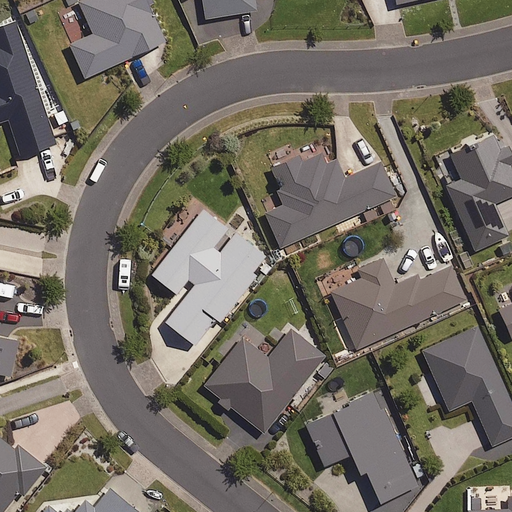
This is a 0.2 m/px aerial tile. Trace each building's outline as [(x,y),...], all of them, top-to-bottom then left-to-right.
[(153,3),(151,0),(82,0),(78,2),(93,34),(68,45),(84,78),(165,41),(148,5),(153,3)] [(201,0),(204,18),(256,11),(254,0),(201,0)] [(0,122),(42,109),(14,23),(0,27),(0,122)] [(493,204),(511,195),(511,171),(510,167),(511,166),(511,153),(508,144),(501,147),(495,134),(434,161),(475,251),(508,236),(493,204)] [(326,165),(321,153),(301,162),(299,156),(275,167),(285,189),(278,193),(283,205),(266,213),(281,247),(395,196),(380,163),(345,178),(338,160),(326,165)] [(25,199),(15,178),(0,186),(0,201),(4,210),(25,199)] [(219,322),(267,261),(232,233),(219,251),(213,246),(226,229),(203,210),(151,275),(176,295),(188,279),(195,285),(165,323),(194,346),(215,319),(219,322)] [(393,285),(381,258),(354,270),(359,279),(330,292),(355,349),(436,314),(438,318),(468,304),(451,266),(415,281),(413,276),(393,285)] [(511,282),(491,292),(511,338),(511,282)] [(432,371),(417,378),(429,407),(441,402),(445,412),(472,400),(492,446),(511,437),(511,407),(477,327),(423,351),(432,371)] [(241,338),(203,386),(220,399),(216,404),(227,413),(231,408),(263,434),(324,357),(290,330),(267,359),(241,338)] [(0,377),(9,379),(18,342),(0,337),(0,377)] [(380,503),(418,485),(415,479),(426,474),(420,462),(409,467),(373,393),(305,426),(325,466),(351,454),(360,474),(365,472),(380,503)] [(14,450),(0,438),(0,511),(2,511),(18,492),(24,496),(46,468),(17,446),(14,450)] [(136,511),(109,490),(93,509),(84,502),(75,511),(54,511),(47,506),(41,511),(136,511)] [(511,511),(511,496),(507,497),(507,510),(470,511),(469,511),(511,511)]
